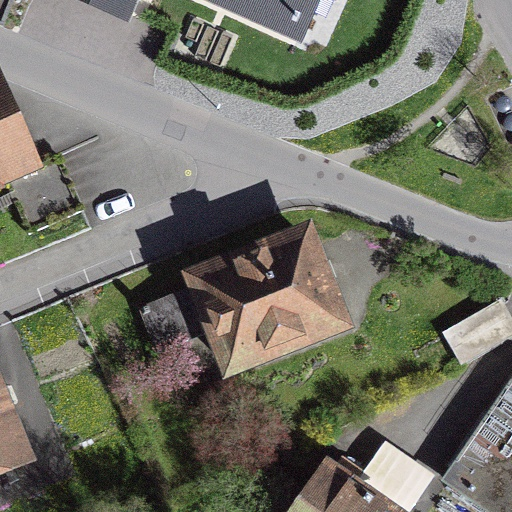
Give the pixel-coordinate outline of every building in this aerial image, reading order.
[(320,0),(84,0),(128,19),(136,0),(203,0),(301,44),(320,0)] [(0,180),(4,179),(28,234),(83,210),(59,155),(35,165),(0,85),(0,180)] [(340,325),(305,236),(195,280),(197,287),(142,309),(158,350),(213,328),(229,368),(340,325)] [(511,335),(511,330),(497,303),(444,333),(461,364),(511,335)] [(511,511),(511,386),(446,480),(491,511),(511,511)] [(0,405),(0,466),(21,458),(0,405)] [(309,496),(298,511),(387,511),(351,486),(359,473),(342,461),(333,474),(328,470),(309,496)] [(298,511),(309,496),(291,483),(270,511),(298,511)]
